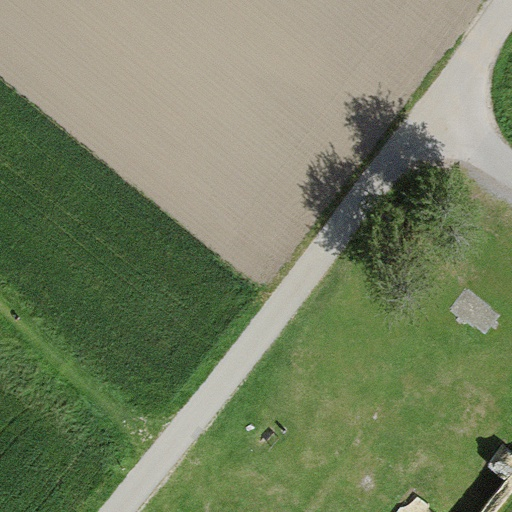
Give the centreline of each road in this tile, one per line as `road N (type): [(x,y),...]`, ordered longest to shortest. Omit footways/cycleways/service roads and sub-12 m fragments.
road 1 (unclassified): [(115,511),(439,100)]
road 2 (unclassified): [(439,100),(511,0)]
